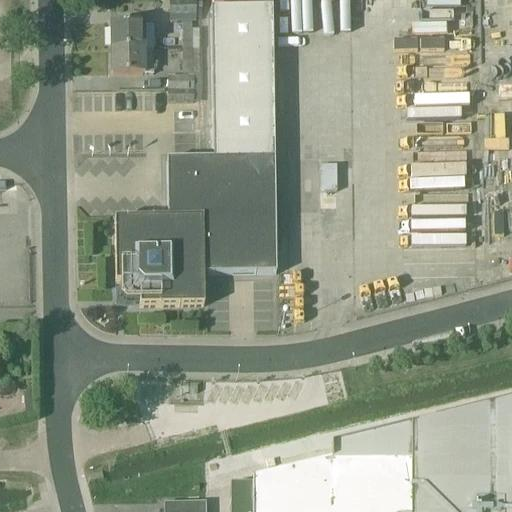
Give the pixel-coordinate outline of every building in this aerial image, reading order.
[(194,0),(168,0),(169,25),(195,25),(194,0)] [(115,286),(119,286),(120,299),(125,305),(139,305),(139,309),(203,308),(203,277),(276,276),(271,10),(210,11),(213,161),(166,162),(167,221),(114,222),(115,286)] [(110,27),(110,52),(143,52),(143,26),(110,27)] [(181,51),(198,51),(198,32),(192,31),(192,26),(181,26),(181,51)] [(167,94),(199,94),(198,51),(181,51),(182,78),(167,78),(167,94)] [(143,52),(110,52),(111,78),(152,77),(151,52),(143,52)] [(199,105),(199,94),(167,94),(167,105),(199,105)] [(337,189),(336,166),(320,166),(321,190),(337,189)] [(392,271),(394,284),(448,274),(445,262),(392,271)] [(250,379),(250,368),(195,368),(195,379),(250,379)] [(511,511),(511,403),(409,428),(409,439),(328,448),(306,454),(309,469),(251,483),(251,489),(228,489),(228,511),(511,511)] [(33,404),(24,404),(24,416),(33,416),(33,404)]
